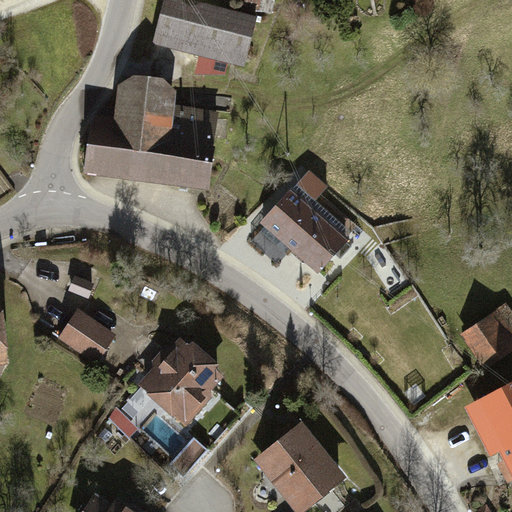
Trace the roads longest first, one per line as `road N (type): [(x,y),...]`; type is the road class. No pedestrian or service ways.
road 1 (tertiary): [(51,208),(161,238),(291,319)]
road 2 (tertiary): [(452,511),(362,382),(291,319)]
road 3 (tertiary): [(51,208),(54,154),(94,90),(128,0)]
